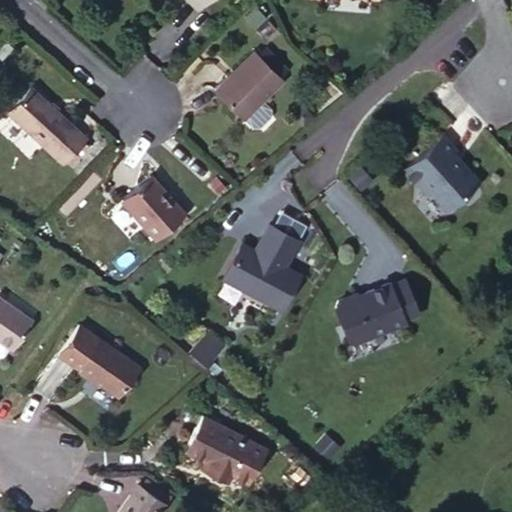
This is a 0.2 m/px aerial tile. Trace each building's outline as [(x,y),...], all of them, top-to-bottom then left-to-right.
[(163,0),(176,15),(191,0),(163,0)] [(227,15),(237,27),(246,17),(237,6),(227,15)] [(246,49),(239,55),(263,78),(269,72),(246,49)] [(263,78),(239,55),(236,51),(194,92),(234,132),(241,133),(252,122),(255,118),(255,112),(252,108),(246,103),(267,82),(263,78)] [(0,98),(0,120),(44,166),(67,140),(14,85),(0,98)] [(429,192),(446,208),(474,183),(474,177),(451,152),(454,148),(440,134),(402,171),(414,184),(415,183),(426,193),(429,192)] [(100,196),(131,236),(162,210),(130,171),(100,196)] [(326,189),(339,203),(351,193),(339,179),(326,189)] [(256,314),(275,280),(255,268),(259,260),(265,263),(275,245),(247,228),(236,246),(237,247),(233,255),(219,247),(199,280),(256,314)] [(309,305),(306,311),(317,340),(324,343),(374,323),(373,321),(388,315),(376,284),(309,305)] [(0,344),(6,349),(31,319),(0,294),(0,344)] [(186,335),(173,323),(162,334),(175,346),(186,335)] [(58,355),(121,395),(139,366),(76,325),(58,355)] [(184,353),(201,369),(224,343),(207,327),(184,353)] [(226,474),(244,484),(264,451),(200,414),(181,447),(197,456),(208,463),(204,472),(220,482),(226,474)] [(208,463),(197,456),(193,464),(204,472),(208,463)] [(114,511),(160,511),(167,504),(136,481),(114,511)]
